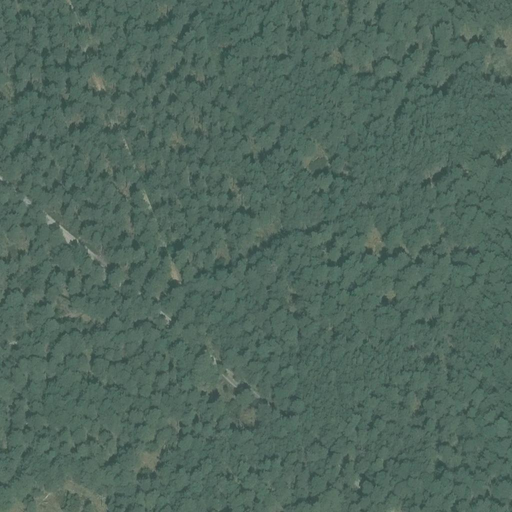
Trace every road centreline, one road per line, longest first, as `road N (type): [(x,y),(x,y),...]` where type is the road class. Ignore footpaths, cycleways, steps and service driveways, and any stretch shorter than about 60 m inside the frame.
road 1 (track): [(398,511),(0,180)]
road 2 (track): [(147,306),(511,150)]
